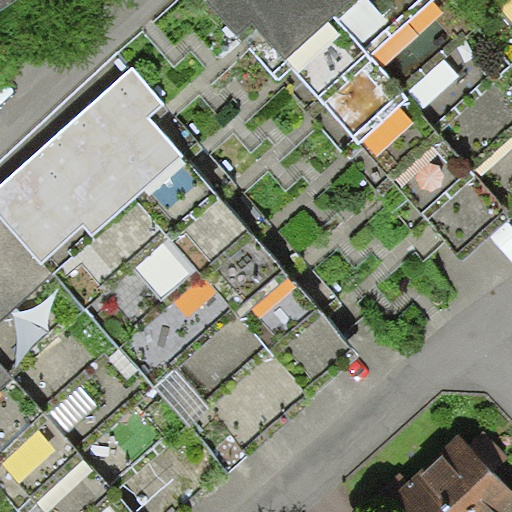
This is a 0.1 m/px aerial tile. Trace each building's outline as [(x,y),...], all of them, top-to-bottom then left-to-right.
[(511,177),(511,53),(464,0),(215,0),(386,189),(379,195),(418,238),(443,216),(454,229),(511,177)] [(511,0),(464,0),(511,53),(511,0)] [(318,252),(312,257),(123,50),(0,160),(0,210),(214,446),(341,331),(334,323),(360,299),(318,252)] [(140,511),(214,446),(0,210),(0,487),(21,511),(19,511),(140,511)] [(511,511),(511,490),(463,437),(396,499),(407,511),(511,511)]
